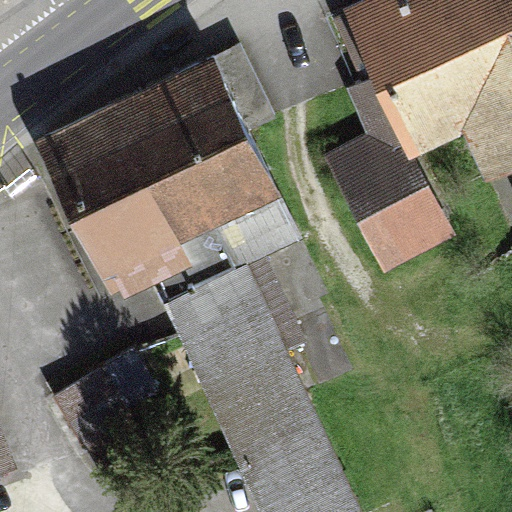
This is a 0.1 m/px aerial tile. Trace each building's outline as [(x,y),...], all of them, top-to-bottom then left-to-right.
[(511,0),(363,0),(344,9),(409,156),(465,132),(495,201),(511,193),(511,0)] [(213,66),(42,145),(117,306),(180,276),(166,247),(275,197),(213,66)] [(386,131),(320,163),(377,280),(443,248),(386,131)] [(355,511),(365,507),(248,251),(167,288),(268,511),(355,511)] [(96,379),(52,403),(91,470),(134,446),(96,379)]
